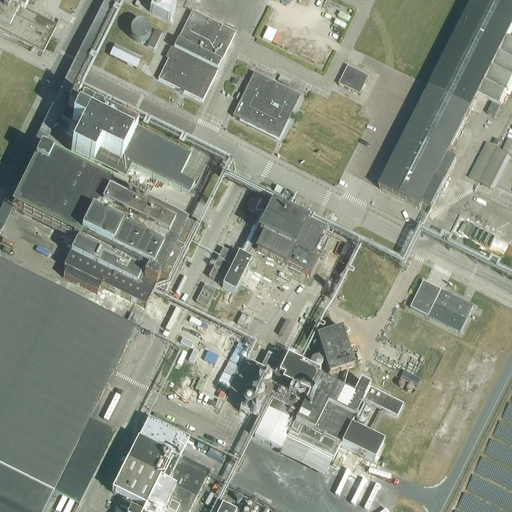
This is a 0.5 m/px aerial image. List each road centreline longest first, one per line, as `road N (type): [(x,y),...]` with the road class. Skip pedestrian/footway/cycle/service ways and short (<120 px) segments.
road 1 (unknown): [(241,38),(312,75),(330,72),(349,53),(403,82),(405,97),(355,211)]
road 2 (unclassified): [(511,290),(250,159)]
road 3 (unknown): [(63,279),(13,238),(5,211),(62,66)]
road 4 (unknown): [(330,511),(136,401)]
road 5 (unclassified): [(250,159),(62,66)]
road 6 (unclassified): [(161,340),(250,159)]
